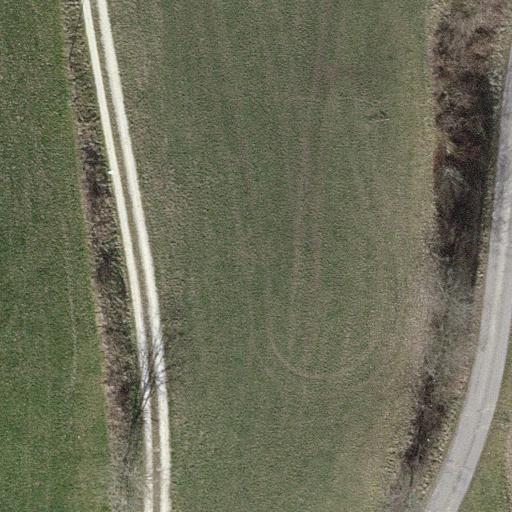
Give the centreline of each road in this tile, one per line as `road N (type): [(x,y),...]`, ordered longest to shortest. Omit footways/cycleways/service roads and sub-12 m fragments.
road 1 (track): [(160,511),(168,371),(84,0)]
road 2 (unclassified): [(511,44),(501,98),(508,347),(468,481),(449,511)]
